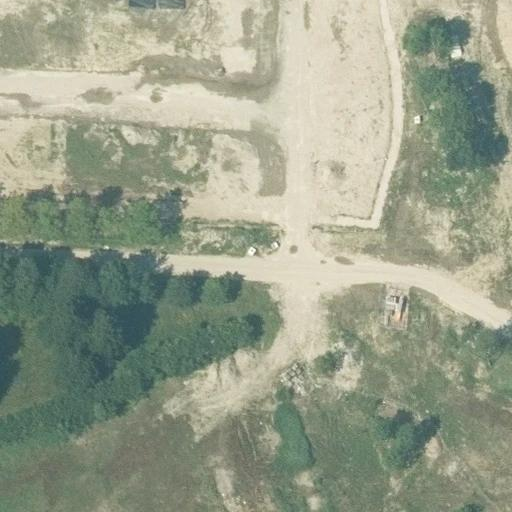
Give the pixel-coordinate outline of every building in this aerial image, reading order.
[(0,0),(0,31),(11,32),(12,0),(0,0)] [(24,0),(23,31),(46,32),(47,32),(48,0),(24,0)] [(46,32),(46,37),(70,38),(71,33),(70,33),(71,0),(48,0),(47,32),(46,32)] [(71,0),(70,33),(71,33),(92,34),(94,0),(71,0)] [(92,34),(91,39),(116,40),(117,0),(94,0),(92,34)] [(123,19),(122,44),(136,44),(137,32),(160,33),(161,0),(136,0),(136,20),(123,19)] [(161,0),(160,33),(183,35),(183,47),(197,47),(199,23),(185,22),(186,0),(161,0)] [(199,23),(197,47),(212,48),(212,36),(236,37),(237,0),(212,0),(212,24),(199,23)] [(237,0),(236,37),(274,39),(275,15),(262,14),(262,0),(237,0)] [(337,0),(328,0),(301,6),(306,29),(325,25),(328,38),(373,28),(368,7),(340,12),(337,0)] [(331,51),(316,55),(320,71),(357,69),(354,56),(377,50),(373,28),(328,38),(331,51)] [(34,52),(33,64),(45,65),(46,53),(34,52)] [(46,53),(45,65),(57,65),(58,53),(46,53)] [(83,54),(83,67),(91,67),(91,55),(83,54)] [(91,55),(91,67),(99,67),(100,55),(91,55)] [(320,71),(319,86),(334,86),(333,103),(379,106),(380,83),(357,82),(357,69),(320,71)] [(318,117),(317,136),(353,141),(354,124),(378,125),(379,106),(333,103),(332,117),(318,117)] [(67,117),(67,129),(75,129),(75,117),(67,117)] [(75,117),(75,129),(83,130),(84,117),(75,117)] [(111,119),(110,131),(118,131),(119,119),(111,119)] [(204,123),(204,136),(212,136),(212,124),(204,123)] [(212,124),(212,136),(224,137),(224,124),(212,124)] [(317,136),(313,156),(327,158),(325,171),(370,180),(375,158),(351,154),(353,141),(317,136)] [(52,157),(50,195),(72,196),(74,158),(75,148),(52,147),(51,157),(52,157)] [(117,160),(115,198),(137,199),(138,185),(151,186),(153,152),(116,150),(116,160),(117,160)] [(153,152),(151,186),(165,186),(164,201),(187,202),(189,158),(190,158),(190,154),(153,152)] [(16,155),(15,179),(28,180),(28,194),(50,195),(52,157),(51,157),(16,155)] [(210,160),(208,203),(230,204),(232,156),(210,155),(209,159),(210,160)] [(232,156),(230,204),(252,205),(253,191),(266,191),(268,167),(254,166),(255,157),(232,156)] [(74,158),(72,196),(93,197),(95,159),(74,158)] [(189,158),(187,202),(208,203),(210,160),(209,159),(190,158),(189,158)] [(95,159),(93,197),(115,198),(117,160),(116,160),(95,159)] [(303,181),(298,204),(335,211),(337,197),(366,202),(370,180),(325,171),(322,185),(303,181)]
